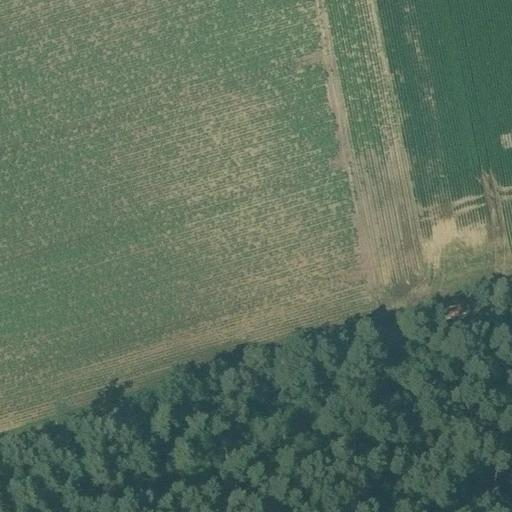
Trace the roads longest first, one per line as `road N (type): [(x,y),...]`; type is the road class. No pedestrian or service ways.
road 1 (track): [(0,438),(511,289)]
road 2 (track): [(359,335),(292,0)]
